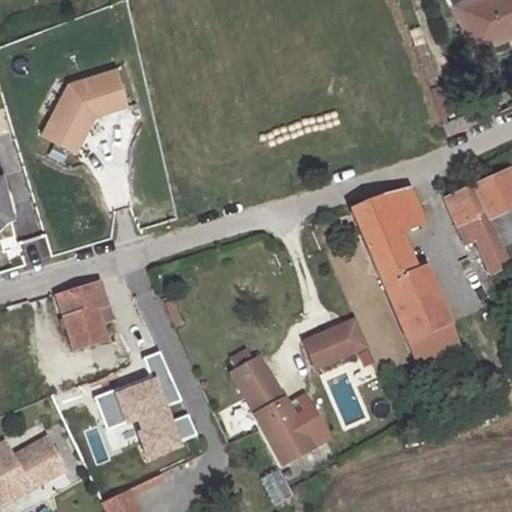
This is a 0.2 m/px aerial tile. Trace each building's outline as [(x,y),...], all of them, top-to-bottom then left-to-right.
[(511,0),(501,0),(493,4),(491,0),(481,0),(458,9),(477,53),(511,39),(511,0)] [(66,84),(40,136),(74,153),(93,116),(127,106),(116,69),(66,84)] [(442,83),(428,87),(439,119),(452,115),(442,83)] [(491,278),(507,271),(487,224),(511,212),(511,185),(508,177),(446,205),(458,231),(462,229),(470,246),(476,244),(491,278)] [(381,291),(416,277),(400,238),(424,228),(410,194),(378,204),(352,218),(381,291)] [(22,242),(29,261),(51,254),(44,235),(22,242)] [(434,319),(416,277),(381,291),(398,332),(434,319)] [(96,313),(108,309),(99,284),(59,298),(77,350),(105,339),(96,313)] [(169,329),(182,325),(173,299),(160,304),(169,329)] [(434,319),(398,332),(414,363),(454,348),(442,316),(434,319)] [(310,346),(321,371),(368,350),(358,326),(310,346)] [(160,409),(180,400),(159,351),(143,359),(150,376),(96,400),(110,432),(140,418),(155,452),(195,434),(186,414),(167,423),(160,409)] [(283,469),(329,444),(304,399),(286,409),(258,358),(253,361),(248,352),(230,362),(234,371),(229,373),(283,469)] [(228,438),(249,429),(238,402),(217,412),(228,438)] [(0,511),(3,511),(48,490),(43,480),(61,470),(49,447),(14,466),(6,451),(0,454),(0,511)] [(48,490),(66,480),(61,470),(43,480),(48,490)] [(260,476),(269,505),(289,499),(280,470),(260,476)]
